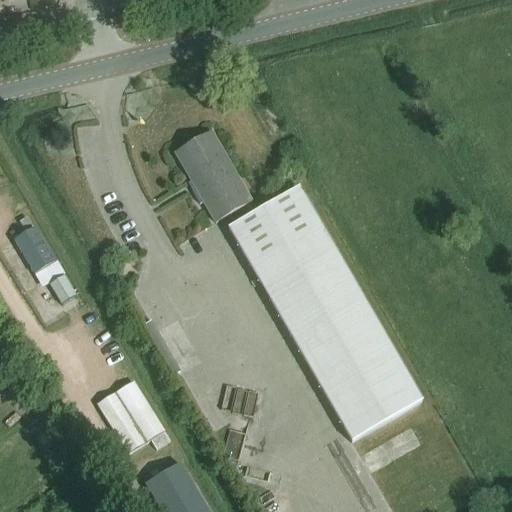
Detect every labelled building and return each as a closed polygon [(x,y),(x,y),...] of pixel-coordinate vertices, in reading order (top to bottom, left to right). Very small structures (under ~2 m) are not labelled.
[(227,233),(351,447),(422,406),(298,192),(253,217),(247,208),(251,206),(210,136),(174,157),(215,226),(229,218),(234,228),(227,233)] [(33,278),(55,265),(35,230),(13,244),(33,278)] [(59,281),(45,289),(58,310),(72,302),(59,281)] [(156,333),(148,338),(158,357),(167,352),(159,337),(158,336),(156,333)] [(173,363),(165,368),(171,379),(172,380),(180,375),(173,363)] [(154,453),(168,445),(131,386),(96,407),(127,457),(149,444),(154,453)] [(208,511),(180,466),(146,487),(161,511),(208,511)]
